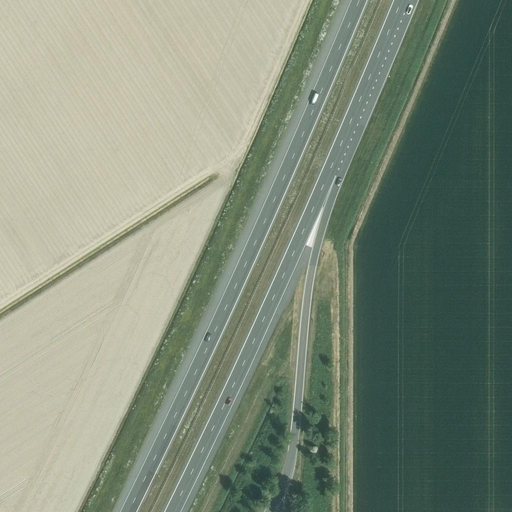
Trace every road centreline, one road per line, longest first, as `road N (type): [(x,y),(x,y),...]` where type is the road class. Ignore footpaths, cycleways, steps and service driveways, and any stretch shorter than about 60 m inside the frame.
road 1 (motorway): [(358,0),(126,511)]
road 2 (motorway): [(172,511),(334,158)]
road 3 (motorway): [(293,442),(310,272),(339,177),(334,158)]
road 4 (motorway): [(334,158),(400,0)]
